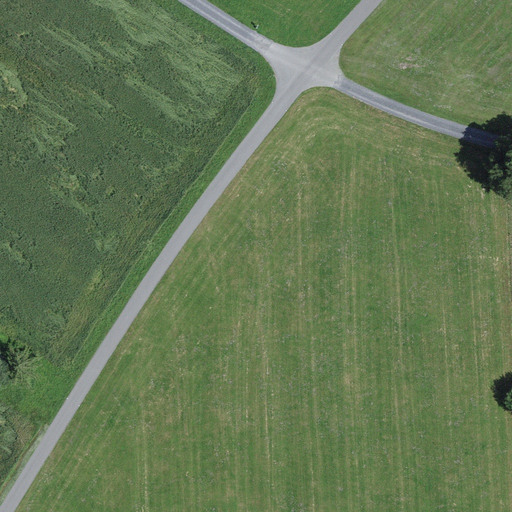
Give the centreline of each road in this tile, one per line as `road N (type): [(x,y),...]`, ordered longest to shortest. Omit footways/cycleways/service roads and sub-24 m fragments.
road 1 (unclassified): [(12,511),(145,299),(311,70)]
road 2 (unclassified): [(511,144),(400,107),(315,66)]
road 3 (unclassified): [(311,70),(200,0)]
